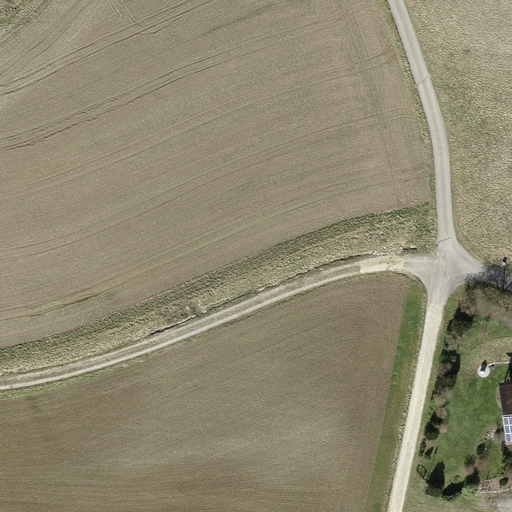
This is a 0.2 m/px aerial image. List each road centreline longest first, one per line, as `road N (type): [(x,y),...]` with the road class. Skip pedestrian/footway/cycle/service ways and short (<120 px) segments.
road 1 (track): [(394,511),(451,255),(341,273),(94,364),(0,384)]
road 2 (residential): [(511,280),(451,255),(439,135),(396,0)]
